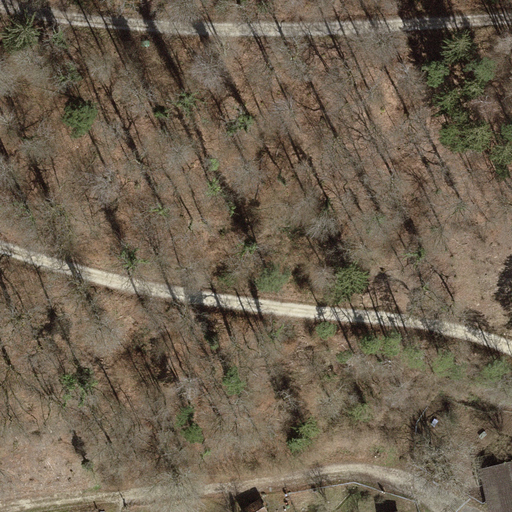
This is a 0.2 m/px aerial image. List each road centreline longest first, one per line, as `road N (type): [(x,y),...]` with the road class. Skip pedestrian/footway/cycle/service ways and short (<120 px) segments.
road 1 (track): [(511,346),(439,326),(142,291),(0,247)]
road 2 (track): [(0,10),(41,27),(237,42),(511,18)]
road 3 (track): [(439,495),(385,471),(325,471),(93,511)]
